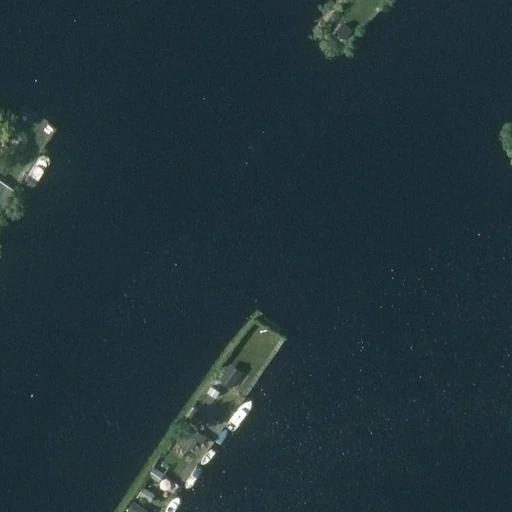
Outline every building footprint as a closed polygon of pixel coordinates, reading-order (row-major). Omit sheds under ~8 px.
[(342,24),(336,31),(345,40),(352,32),(342,24)] [(0,208),(12,191),(0,183),(0,208)] [(227,370),(219,380),(232,389),(239,378),(227,370)] [(213,377),(209,383),(217,389),(222,383),(213,377)] [(196,406),(186,421),(197,429),(208,414),(196,406)] [(187,425),(176,441),(188,449),(195,440),(202,445),(206,438),(187,425)] [(148,511),(133,502),(126,511),(148,511)]
